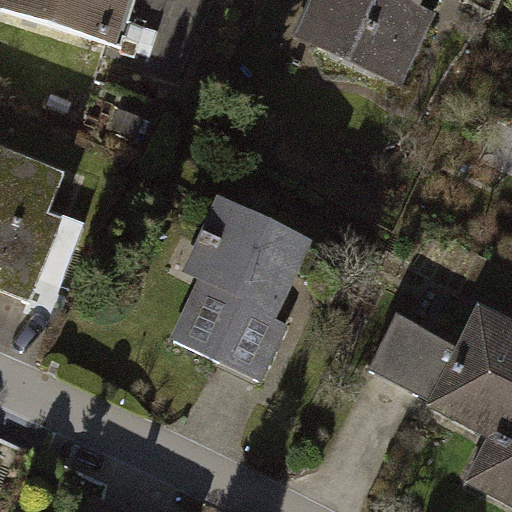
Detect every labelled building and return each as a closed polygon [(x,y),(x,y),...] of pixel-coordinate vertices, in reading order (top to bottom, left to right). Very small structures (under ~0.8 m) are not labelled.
[(1,0),(0,3),(0,21),(120,61),(140,0),(1,0)] [(422,0),(307,0),(292,35),(403,86),(437,11),(421,4),(422,0)] [(145,123),(121,114),(113,133),(138,143),(145,123)] [(66,186),(0,158),(0,274),(2,276),(0,281),(0,298),(32,312),(66,229),(51,223),(66,186)] [(314,239),(220,194),(182,271),(198,279),(170,338),(262,382),(289,324),(276,318),(314,239)] [(511,315),(479,299),(457,343),(398,313),(369,369),(430,400),(428,404),(489,436),(465,482),(511,505),(511,315)] [(129,511),(93,495),(84,511),(129,511)]
